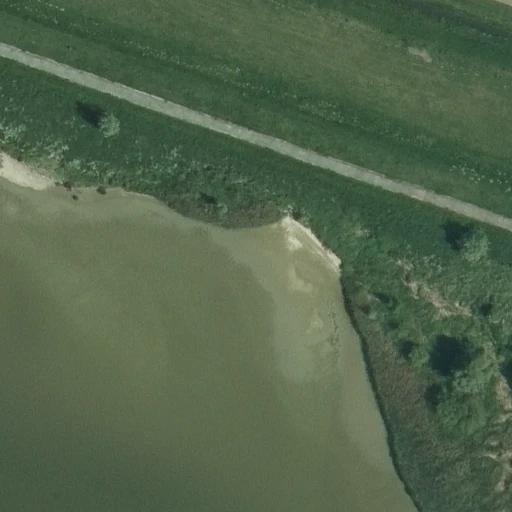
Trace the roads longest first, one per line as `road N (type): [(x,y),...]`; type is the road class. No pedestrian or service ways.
road 1 (track): [(511,192),(0,13)]
road 2 (track): [(0,69),(511,247)]
road 3 (track): [(511,112),(185,0)]
road 4 (track): [(511,63),(322,0)]
